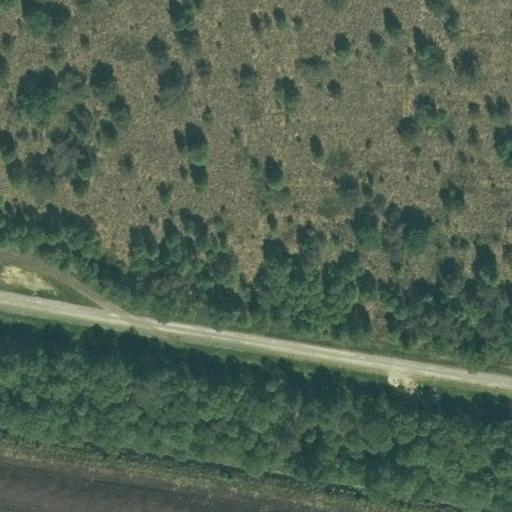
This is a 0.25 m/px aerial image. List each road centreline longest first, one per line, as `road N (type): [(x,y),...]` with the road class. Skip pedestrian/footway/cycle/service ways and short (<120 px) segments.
road 1 (track): [(511,379),(0,289)]
road 2 (track): [(120,310),(56,263),(0,251)]
